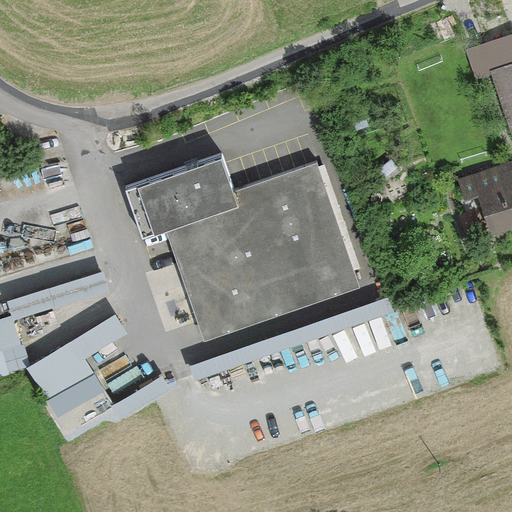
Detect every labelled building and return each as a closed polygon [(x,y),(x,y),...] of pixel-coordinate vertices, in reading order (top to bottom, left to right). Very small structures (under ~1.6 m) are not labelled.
[(511,58),(491,66),(511,128),(511,58)] [(139,177),(127,181),(144,230),(166,222),(204,334),(361,280),(355,265),(320,162),(318,157),(236,185),(223,147),(138,175),(139,177)] [(511,222),(511,156),(459,174),(465,193),(480,188),(493,229),(511,222)] [(325,161),(320,162),(355,265),(361,263),(325,161)] [(105,265),(8,294),(14,313),(111,283),(105,265)] [(392,290),(190,360),(195,374),(397,305),(392,290)] [(115,308),(70,336),(81,354),(85,352),(127,326),(115,308)] [(12,311),(0,314),(0,346),(3,346),(21,341),(12,311)] [(70,336),(27,363),(50,400),(48,402),(68,434),(114,405),(112,402),(115,400),(85,352),(81,354),(70,336)] [(0,346),(0,369),(4,373),(9,372),(3,346),(0,346)] [(115,400),(112,402),(114,405),(120,415),(171,383),(163,370),(115,400)]
